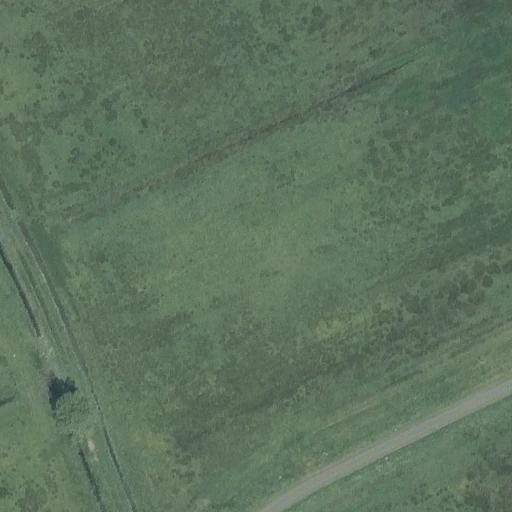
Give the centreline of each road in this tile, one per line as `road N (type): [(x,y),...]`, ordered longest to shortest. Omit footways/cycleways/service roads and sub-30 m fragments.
road 1 (track): [(120,511),(49,319),(0,219)]
road 2 (unclassified): [(265,511),(511,383)]
